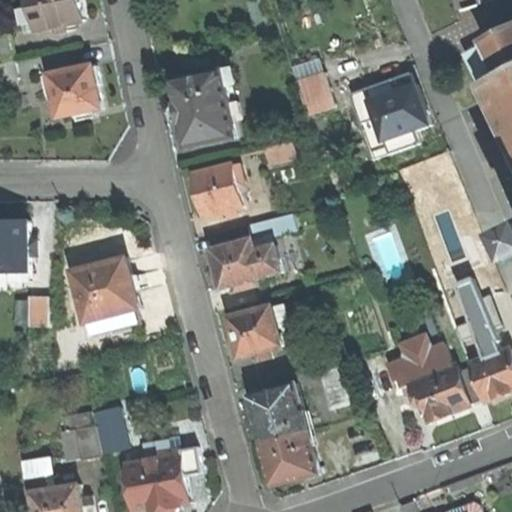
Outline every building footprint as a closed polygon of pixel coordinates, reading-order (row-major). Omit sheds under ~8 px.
[(31,0),(34,9),(36,22),(38,31),(57,27),(58,34),(70,31),(69,24),(87,21),(82,0),(31,0)] [(25,24),(36,22),(34,9),(23,12),(25,24)] [(511,33),(484,47),(486,50),(466,60),(482,93),(486,91),(487,95),(484,97),(488,106),(492,104),(506,135),(503,137),(507,145),(511,144),(511,145),(511,33)] [(0,37),(0,58),(17,55),(12,35),(0,37)] [(184,58),(187,71),(213,66),(210,53),(184,58)] [(18,61),(0,64),(0,82),(21,78),(18,61)] [(96,65),(52,75),(56,91),(62,118),(86,112),(106,108),(101,84),(103,84),(99,67),(97,67),(96,65)] [(237,68),(178,79),(180,92),(183,103),(176,112),(178,123),(188,128),(191,147),(240,138),(235,115),(243,113),(241,102),(233,104),(229,83),(239,81),(237,68)] [(300,81),(310,115),(338,106),(328,73),(300,81)] [(47,93),(56,91),(52,75),(43,77),(47,93)] [(376,102),(389,140),(434,125),(426,103),(420,86),(417,87),(413,75),(396,81),(400,93),(376,102)] [(342,138),(344,147),(357,144),(354,135),(342,138)] [(269,147),(273,163),(300,157),(296,141),(269,147)] [(242,163),(197,174),(203,197),(208,216),(230,210),(232,218),(243,215),(241,208),(249,206),(244,187),(248,186),(242,163)] [(296,213),(253,225),(257,240),(301,229),(296,213)] [(11,222),(0,222),(0,272),(13,272),(13,282),(26,282),(26,272),(33,272),(33,255),(40,255),(40,242),(32,242),(32,222),(11,222)] [(214,235),(218,250),(257,240),(253,225),(214,235)] [(257,240),(218,250),(223,269),(228,287),(237,285),(239,293),(264,287),(262,278),(286,271),(280,247),(260,252),(257,240)] [(131,259),(78,273),(91,323),(92,323),(140,311),(144,309),(138,285),(131,259)] [(458,285),(487,360),(504,353),(501,344),(503,343),(497,327),(504,325),(493,296),(484,299),(476,278),(458,285)] [(53,297),(33,296),(33,326),(52,326),(53,297)] [(289,305),(276,308),(281,325),(294,321),(289,305)] [(276,308),(237,318),(242,336),(236,338),(238,347),(241,357),(261,352),(263,360),(276,357),(274,348),(286,345),(281,325),(276,308)] [(143,324),(140,311),(92,323),(95,337),(143,324)] [(409,393),(418,390),(416,384),(458,368),(448,344),(435,349),(430,336),(405,345),(411,359),(393,365),(399,382),(404,380),(409,393)] [(315,349),(320,367),(324,366),(349,360),(344,341),(315,349)] [(475,364),(477,368),(489,400),(511,391),(511,350),(504,353),(487,360),(475,364)] [(360,402),(349,360),(324,366),(335,408),(360,402)] [(418,390),(428,415),(433,413),(436,423),(448,418),(459,415),(458,412),(476,405),(464,373),(462,367),(458,368),(416,384),(418,390)] [(477,368),(464,373),(476,405),(489,400),(477,368)] [(269,440),(317,428),(313,412),(309,413),(301,383),(286,387),(286,390),(258,397),(264,419),(269,440)] [(124,408),(97,413),(106,453),(133,447),(124,408)] [(84,458),(84,460),(104,455),(98,425),(77,429),(77,428),(64,431),(71,461),(84,458)] [(321,444),(317,428),(269,440),(277,473),(274,473),(277,485),(306,478),(324,473),(317,445),(321,444)] [(162,460),(161,455),(176,452),(174,441),(147,445),(150,462),(162,460)] [(176,452),(161,455),(162,460),(150,462),(130,465),(138,511),(156,508),(157,511),(161,511),(178,511),(180,509),(180,507),(184,507),(184,504),(194,503),(189,475),(205,473),(200,448),(176,452)] [(486,481),(483,474),(451,486),(454,493),(486,481)] [(36,492),(39,511),(87,511),(83,485),(72,487),(72,486),(58,488),(58,489),(50,490),(48,479),(29,482),(31,493),(36,492)] [(404,506),(406,511),(423,511),(420,501),(404,506)] [(453,511),(487,511),(484,501),(453,511)]
